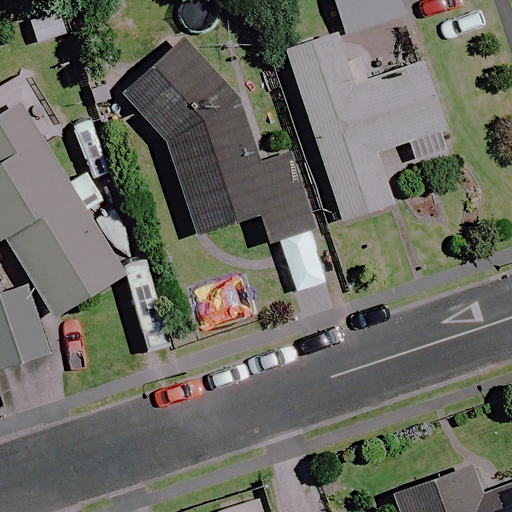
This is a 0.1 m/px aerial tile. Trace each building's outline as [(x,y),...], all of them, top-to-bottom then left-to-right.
[(406,21),(401,0),(329,0),(338,36),(406,21)] [(351,88),(334,36),(283,53),(340,224),(393,207),(375,154),(446,131),(423,64),(351,88)] [(233,97),(189,43),(124,96),(160,140),(195,238),(256,217),(267,247),(315,230),(287,152),(255,160),(233,97)] [(123,278),(21,106),(0,118),(0,242),(4,240),(52,320),(123,278)] [(28,293),(0,300),(0,377),(47,365),(28,293)] [(511,511),(511,484),(492,492),(482,464),(393,495),(398,511),(511,511)]
